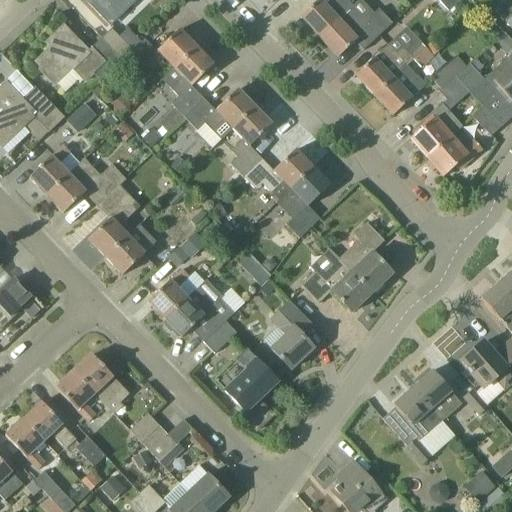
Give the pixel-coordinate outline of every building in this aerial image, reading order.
[(110,25),(128,8),(136,0),(90,0),(88,3),(110,25)] [(300,18),(319,39),(337,21),(352,7),(345,0),(316,0),(318,2),(300,18)] [(450,13),(459,3),(462,0),(435,0),(448,14),(450,13)] [(469,0),(462,0),(459,3),(465,11),(473,3),(469,0)] [(511,0),(511,1),(510,0),(498,0),(491,8),(507,25),(506,25),(511,30),(511,0)] [(378,10),(374,14),(364,22),(352,7),(337,21),(319,39),(338,58),(356,41),(364,49),(361,51),(362,52),(392,25),(378,10)] [(87,53),(77,42),(63,27),(51,39),(56,43),(33,65),(55,87),(57,85),(65,94),(78,82),(80,85),(83,82),(85,85),(94,76),(101,84),(123,62),(101,40),(87,53)] [(424,49),(416,40),(406,29),(355,77),(373,96),(405,67),(412,60),(424,49)] [(101,40),(123,62),(142,44),(128,30),(119,38),(111,30),(101,40)] [(173,70),(195,48),(179,31),(145,63),(153,72),(164,61),(173,70)] [(433,42),(425,49),(432,58),(440,50),(433,42)] [(178,99),(171,106),(185,119),(203,101),(191,88),(198,81),(213,67),(195,48),(173,70),(180,79),(169,90),(178,99)] [(425,49),(424,49),(412,60),(421,70),(433,58),(432,58),(425,49)] [(511,55),(470,94),(483,109),(501,128),(511,118),(511,55)] [(440,91),(455,78),(466,69),(457,58),(431,81),(440,91)] [(425,87),(417,78),(405,67),(373,96),(392,117),(425,87)] [(462,129),(448,113),(469,94),(455,78),(440,91),(439,93),(447,102),(419,126),(422,130),(410,141),(426,160),(452,137),(452,138),(462,129)] [(22,100),(19,97),(5,82),(0,87),(0,142),(20,124),(38,143),(64,119),(35,88),(22,100)] [(237,91),(222,105),(215,113),(203,101),(185,119),(197,132),(205,125),(213,134),(220,142),(232,131),(254,110),(237,91)] [(113,99),(113,114),(129,113),(128,98),(113,99)] [(95,117),(83,105),(65,122),(77,134),(95,117)] [(501,128),(483,109),(473,119),(477,123),(490,138),(501,128)] [(249,148),(257,141),(271,127),(254,110),(232,131),(242,142),(231,152),(237,159),(230,165),(243,178),(261,161),(249,148)] [(119,139),(128,130),(123,124),(114,133),(119,139)] [(162,128),(156,133),(153,130),(142,140),(151,149),(167,134),(162,128)] [(463,150),(452,138),(452,137),(426,160),(443,179),(455,168),(458,171),(481,151),(473,141),(463,150)] [(46,197),(68,175),(59,166),(71,155),(63,147),(29,179),(46,197)] [(295,151),(272,173),(261,161),(243,178),(255,191),(261,184),(271,194),(282,183),(290,191),(312,169),(295,151)] [(180,175),(187,165),(177,158),(170,168),(180,175)] [(96,207),(124,180),(111,167),(100,177),(84,160),(68,175),(46,197),(63,215),(84,194),(96,207)] [(307,208),(315,200),(329,186),(312,169),(290,191),(297,199),(284,212),(292,221),(287,226),(300,240),(309,231),(319,221),(307,208)] [(88,241),(105,259),(128,237),(120,228),(140,209),(119,187),(125,181),(124,180),(96,207),(109,220),(88,241)] [(173,208),(185,198),(178,191),(167,201),(173,208)] [(226,215),(220,205),(212,210),(218,220),(226,215)] [(206,217),(201,211),(190,221),(195,227),(206,217)] [(338,261),(371,294),(392,275),(372,254),(383,243),(366,225),(354,237),(358,242),(338,261)] [(156,244),(154,242),(139,226),(128,237),(105,259),(122,277),(156,244)] [(187,258),(188,258),(190,260),(206,245),(196,234),(179,249),(187,258)] [(187,258),(179,249),(167,259),(176,269),(188,258),(187,258)] [(266,261),(265,263),(261,266),(269,274),(277,266),(273,262),(266,261)] [(371,294),(338,261),(319,280),(313,273),(300,286),(319,305),(331,293),(350,314),(371,294)] [(260,268),(250,278),(259,288),(270,278),(260,268)] [(164,321),(187,299),(178,289),(189,278),(181,270),(147,303),(164,321)] [(511,272),(500,283),(511,297),(511,272)] [(18,283),(16,285),(12,280),(0,291),(0,328),(1,330),(21,311),(19,309),(30,299),(17,286),(18,284),(18,283)] [(203,344),(225,323),(239,309),(228,298),(223,303),(205,283),(188,300),(187,299),(164,321),(165,322),(163,326),(170,333),(174,331),(181,339),(190,331),(203,344)] [(511,335),(511,334),(511,297),(500,283),(480,300),(511,335)] [(31,302),(22,311),(30,320),(39,311),(31,302)] [(311,328),(298,313),(288,303),(268,322),(283,337),(269,350),(290,371),(313,349),(301,337),(311,328)] [(236,335),(225,323),(203,344),(214,356),(228,342),(236,335)] [(511,339),(503,348),(511,357),(511,339)] [(511,357),(503,348),(493,356),(482,344),(461,362),(467,370),(466,371),(484,392),(495,382),(504,393),(511,386),(511,357)] [(236,360),(247,371),(224,393),(235,404),(238,407),(235,410),(256,432),(272,417),(257,401),(268,392),(264,388),(273,379),(245,351),(236,360)] [(122,408),(119,405),(129,396),(91,356),(73,373),(95,397),(95,396),(114,416),(122,408)] [(461,406),(445,387),(432,372),(412,390),(442,424),(442,423),(461,406)] [(85,406),(95,397),(73,373),(55,390),(88,425),(96,417),(85,406)] [(393,407),(422,440),(442,424),(412,390),(393,407)] [(462,400),(479,418),(488,409),(472,391),(462,400)] [(52,436),(65,450),(75,441),(54,418),(41,404),(22,421),(44,444),(52,436)] [(129,432),(141,445),(145,441),(159,428),(147,415),(129,432)] [(34,453),(44,444),(22,421),(5,437),(37,472),(46,465),(34,453)] [(159,428),(145,441),(162,460),(192,431),(183,421),(167,436),(159,428)] [(79,446),(75,450),(93,469),(105,458),(87,438),(79,446)] [(416,440),(406,449),(422,467),(432,458),(419,443),(416,440)] [(500,460),(510,471),(511,469),(511,453),(510,451),(500,460)] [(145,453),(133,460),(139,471),(152,464),(145,453)] [(15,494),(23,486),(0,461),(0,485),(4,482),(15,494)] [(374,511),(387,501),(366,478),(353,463),(335,479),(341,485),(331,494),(347,511),(374,511)] [(179,485),(204,511),(214,511),(229,499),(198,467),(179,485)] [(226,489),(232,484),(234,482),(222,470),(212,480),(224,492),(225,491),(225,490),(226,489)] [(93,472),(81,483),(90,493),(102,482),(93,472)] [(477,505),(495,489),(481,473),(463,489),(477,505)] [(69,511),(75,507),(44,474),(34,483),(61,511),(69,511)] [(109,499),(121,487),(113,478),(100,490),(109,499)] [(25,489),(33,497),(40,491),(32,482),(25,489)] [(204,511),(179,485),(162,501),(148,486),(139,495),(155,511),(157,511),(165,505),(170,510),(167,511),(204,511)] [(498,490),(472,511),(494,511),(507,501),(498,490)] [(139,511),(155,511),(139,495),(131,503),(139,511)]
